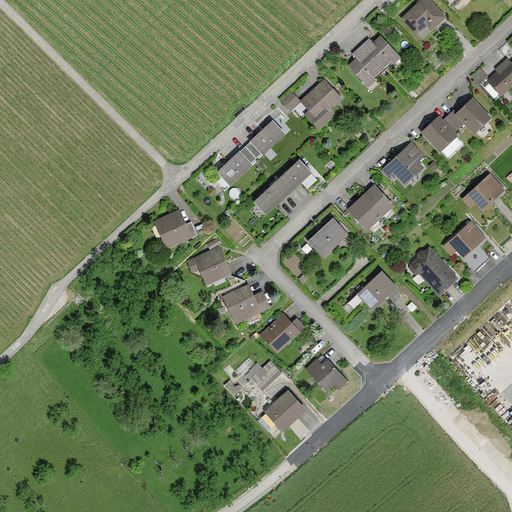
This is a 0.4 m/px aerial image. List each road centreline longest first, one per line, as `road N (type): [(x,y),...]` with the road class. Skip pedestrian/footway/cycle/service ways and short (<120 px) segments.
road 1 (residential): [(385,383),(262,257),(511,21)]
road 2 (residential): [(0,360),(64,287),(372,0)]
road 3 (track): [(1,0),(178,180)]
road 4 (residential): [(227,511),(385,383)]
road 5 (residential): [(385,383),(511,263)]
